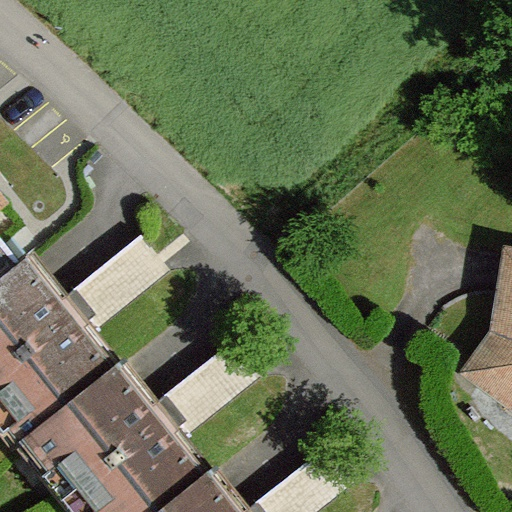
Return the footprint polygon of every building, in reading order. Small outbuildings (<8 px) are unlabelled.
[(86,284),(115,319),(181,264),(153,229),(86,284)] [(251,511),(39,257),(0,289),(0,419),(77,511),(251,511)] [(511,298),(505,335),(474,378),(511,406),(511,298)] [(203,423),(259,373),(234,344),(177,393),(203,423)] [(261,495),(270,511),(314,511),(350,492),(329,456),(261,495)]
